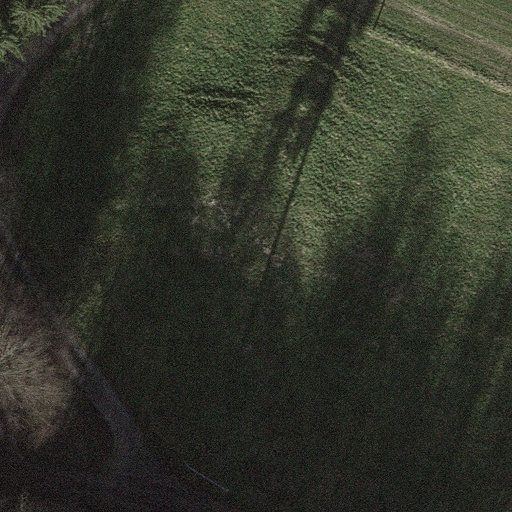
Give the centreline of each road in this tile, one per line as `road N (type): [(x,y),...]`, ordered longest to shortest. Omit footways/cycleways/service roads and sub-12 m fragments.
road 1 (track): [(0,235),(146,467),(183,511)]
road 2 (track): [(180,511),(0,468)]
road 3 (track): [(91,0),(13,77),(0,106)]
